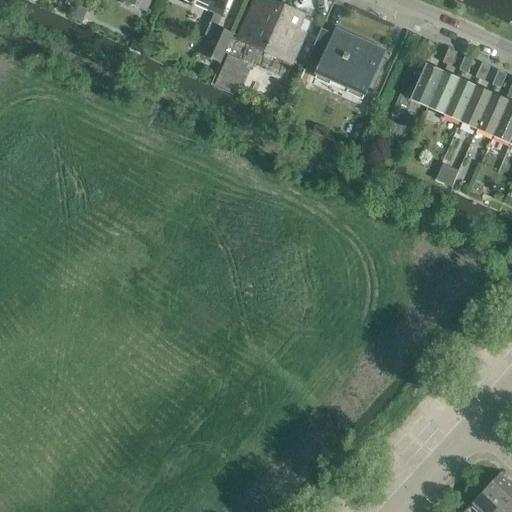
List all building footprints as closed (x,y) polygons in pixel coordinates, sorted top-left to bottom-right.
[(62,0),(58,11),(68,15),(74,0),(62,0)] [(124,0),(123,2),(145,12),(150,0),(124,0)] [(204,56),(220,63),(232,34),(217,28),(222,18),(229,0),(184,0),(193,4),(192,6),(195,8),(197,3),(208,8),(207,10),(215,14),(205,36),(212,39),(204,56)] [(265,0),(255,0),(254,4),(238,40),(296,66),(297,64),(293,63),(300,46),(293,43),(305,17),(265,0)] [(77,6),(72,17),(78,20),(82,22),(83,20),(87,11),(83,9),(77,6)] [(321,30),(306,65),(320,71),(316,78),(330,84),(333,76),(351,84),(348,92),(363,99),(384,52),(366,44),(364,48),(354,43),(356,40),(337,32),(335,36),(321,30)] [(457,53),(449,50),(443,64),(451,67),(457,53)] [(228,56),(215,85),(234,93),(247,64),(228,56)] [(473,60),(465,57),(459,71),(467,74),(473,60)] [(490,68),(482,64),(476,78),(484,82),(490,68)] [(443,73),(426,65),(410,101),(428,108),(443,73)] [(506,75),(498,72),(492,85),(500,89),(506,75)] [(460,80),(443,73),(428,108),(444,115),(460,80)] [(476,87),(460,80),(444,115),(460,123),(476,87)] [(493,94),(476,87),(460,123),(477,130),(493,94)] [(509,102),(493,94),(477,130),(493,137),(509,102)] [(511,139),(511,103),(509,102),(493,137),(510,145),(511,139)] [(473,504),(481,511),(496,511),(511,494),(511,486),(500,475),(473,504)] [(511,511),(511,494),(496,511),(511,511)]
